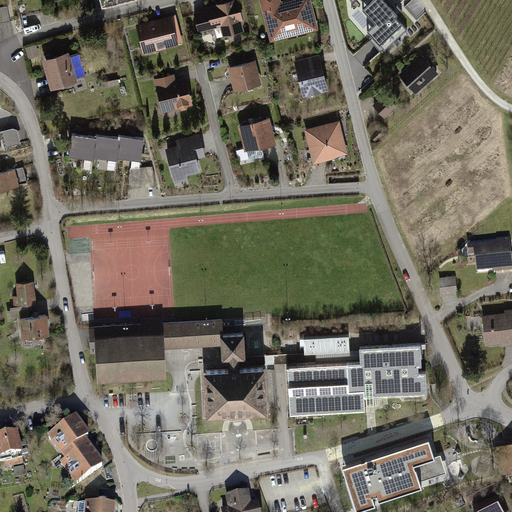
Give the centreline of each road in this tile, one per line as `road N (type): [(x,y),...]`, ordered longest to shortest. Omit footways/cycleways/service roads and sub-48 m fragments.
road 1 (residential): [(121,459),(159,480),(198,481),(354,447),(483,406)]
road 2 (residential): [(376,187),(51,209)]
road 3 (residential): [(483,406),(459,387),(376,187)]
road 4 (residential): [(376,187),(328,0)]
road 5 (residential): [(94,401),(71,334),(54,225)]
road 6 (residential): [(170,0),(24,36),(0,55)]
road 7 (residential): [(51,209),(31,119),(0,80)]
road 8 (residential): [(424,0),(487,91),(511,107)]
